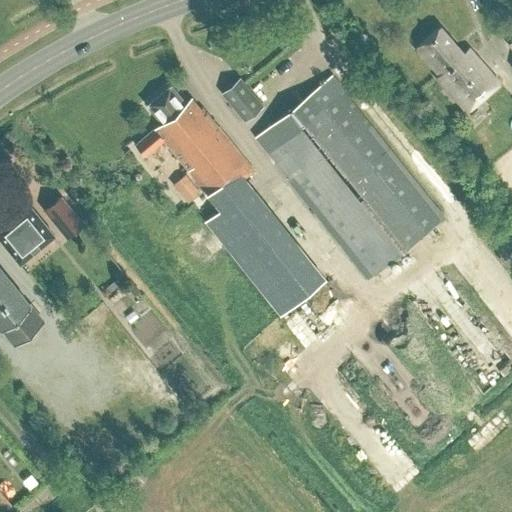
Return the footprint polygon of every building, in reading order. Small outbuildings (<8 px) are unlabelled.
[(440,24),(413,47),(436,74),(433,76),(465,111),(499,79),(469,44),(464,50),(440,24)] [(366,275),(443,214),(342,87),(331,73),(254,134),(265,148),(366,275)] [(220,91),(244,120),(263,104),(239,75),(220,91)] [(161,138),(218,207),(204,219),(278,313),(323,277),(243,177),(254,168),(202,105),(197,109),(188,97),(184,101),(170,83),(146,102),(161,120),(135,141),(144,152),(161,138)] [(84,217),(61,190),(44,204),(67,231),(84,217)] [(0,241),(17,262),(53,232),(27,201),(0,222),(0,241)] [(0,329),(13,345),(43,320),(0,268),(0,329)] [(114,278),(101,290),(105,295),(118,283),(114,278)] [(1,492),(0,492),(0,511),(10,503),(1,492)]
